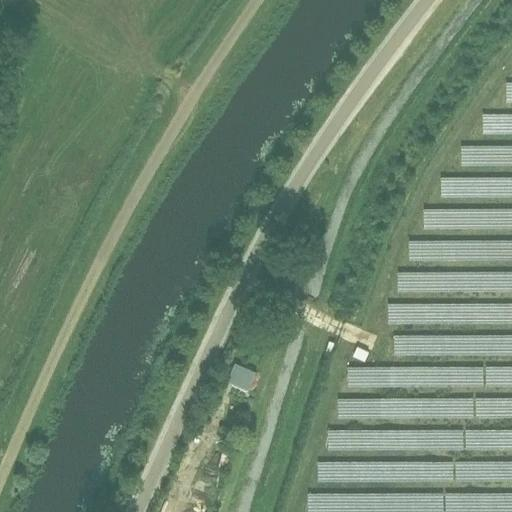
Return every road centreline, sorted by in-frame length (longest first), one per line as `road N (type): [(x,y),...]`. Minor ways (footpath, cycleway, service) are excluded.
road 1 (unclassified): [(136,511),(251,261),(315,155),(428,0)]
road 2 (unclassified): [(0,476),(99,262),(257,0)]
